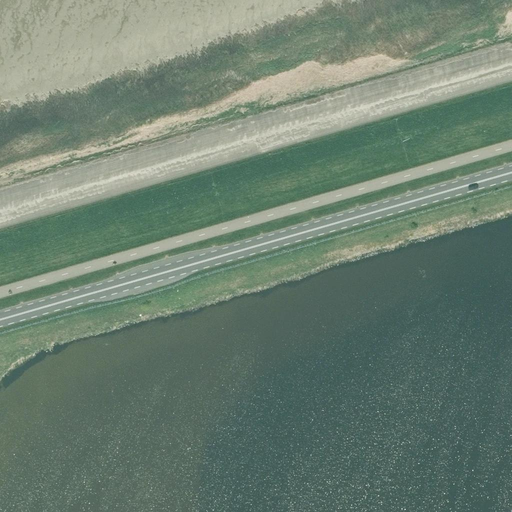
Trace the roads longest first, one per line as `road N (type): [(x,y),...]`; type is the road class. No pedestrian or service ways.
road 1 (primary): [(0,320),(511,172)]
road 2 (unclassified): [(0,292),(511,145)]
